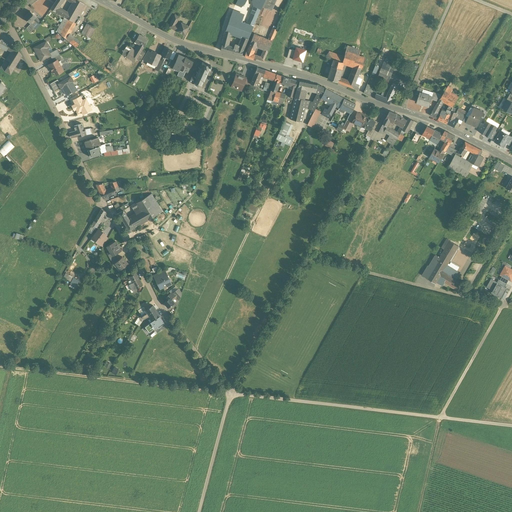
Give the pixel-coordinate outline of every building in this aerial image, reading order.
[(59,0),(56,0),(50,9),(63,16),(66,12),(58,7),(62,1),(59,0)] [(83,4),(77,0),(70,0),(70,2),(73,4),(79,8),(81,9),(83,4)] [(249,23),(248,24),(253,26),(254,26),(254,24),(264,0),(254,0),(251,6),(256,8),(249,23)] [(264,0),(254,24),(260,26),(267,9),(272,11),(276,0),(264,0)] [(69,13),(66,18),(72,21),(79,8),(73,4),(69,13)] [(77,16),(81,9),(79,8),(72,21),(66,18),(64,17),(57,31),(66,39),(69,34),(75,23),(73,23),(77,16)] [(230,17),(244,22),(247,14),(233,9),(232,12),(230,17)] [(36,17),(30,11),(24,17),(30,23),(33,19),(36,17)] [(174,15),(168,27),(173,29),(177,21),(179,17),(174,15)] [(244,22),(230,17),(225,31),(230,32),(242,37),(248,24),(244,22)] [(189,27),(177,21),(173,29),(185,35),(189,27)] [(34,27),(30,24),(26,28),(30,32),(35,28),(34,27)] [(81,33),(89,38),(95,29),(86,24),(81,33)] [(242,37),(240,43),(245,45),(247,40),(249,35),(253,26),(248,24),(242,37)] [(273,28),(269,37),(270,38),(273,39),(277,30),(273,28)] [(225,31),(222,45),(227,46),(230,32),(225,31)] [(80,42),(69,34),(66,39),(75,48),(80,42)] [(148,40),(139,34),(134,42),(140,45),(144,47),(148,40)] [(269,40),(261,37),(257,47),(264,50),(268,51),(272,41),(269,40)] [(12,46),(0,40),(0,46),(6,49),(10,50),(12,46)] [(46,42),(34,48),(41,61),(50,56),(51,56),(49,54),(48,52),(47,52),(45,49),(49,47),(46,42)] [(144,47),(140,45),(139,46),(138,46),(132,56),(137,59),(141,51),(144,47)] [(347,46),(345,52),(353,55),(358,56),(360,50),(347,46)] [(21,55),(14,47),(12,51),(7,60),(16,65),(21,56),(21,55)] [(172,51),(164,47),(161,55),(165,57),(168,59),(171,53),(172,51)] [(237,49),(229,47),(227,52),(241,56),(243,51),(242,50),(237,49)] [(293,59),(302,61),(305,50),(296,48),(295,51),(293,59)] [(57,50),(49,54),(51,56),(50,56),(51,59),(59,55),(57,50)] [(261,57),(257,56),(255,60),(263,63),(265,59),(268,51),(264,50),(261,57)] [(293,59),(295,51),(289,50),(287,58),(293,60),(293,59)] [(320,56),(333,60),(333,59),(342,62),(344,56),(330,52),(329,53),(322,50),(320,54),(320,56)] [(146,54),(141,51),(137,59),(136,60),(141,62),(143,60),(146,54)] [(151,53),(148,52),(146,54),(143,60),(148,62),(152,53),(151,53)] [(160,55),(152,52),(151,53),(152,53),(148,62),(147,64),(155,68),(156,66),(159,59),(161,55),(160,55)] [(344,56),(342,62),(350,65),(350,64),(353,55),(345,52),(344,56)] [(182,64),(185,58),(178,55),(173,68),(179,71),(182,64)] [(358,56),(353,55),(350,64),(350,65),(354,66),(360,68),(362,69),(366,59),(358,56)] [(193,60),(185,57),(185,58),(182,64),(190,68),(193,60)] [(155,68),(154,70),(158,71),(162,62),(163,61),(159,59),(156,66),(155,68)] [(333,60),(331,66),(341,69),(342,62),(333,59),(333,60)] [(16,65),(7,60),(6,60),(0,69),(10,74),(16,65)] [(53,62),(48,65),(50,69),(51,68),(52,70),(51,70),(52,73),(54,72),(56,75),(63,71),(60,66),(59,67),(56,63),(58,62),(57,60),(53,62)] [(202,61),(202,62),(201,62),(201,63),(199,67),(198,67),(198,68),(199,68),(197,72),(196,71),(196,72),(197,73),(195,76),(192,75),(190,81),(194,82),(195,84),(195,85),(196,85),(197,86),(198,86),(200,85),(201,86),(203,81),(205,81),(204,80),(206,76),(207,77),(207,76),(206,76),(208,72),(209,72),(208,71),(209,68),(210,68),(210,67),(211,67),(211,66),(211,65),(210,65),(209,65),(202,62),(203,62),(202,61)] [(381,68),(392,73),(395,66),(384,62),(381,68)] [(190,68),(182,64),(179,71),(177,76),(183,78),(185,72),(188,73),(190,68)] [(341,69),(331,66),(327,79),(337,82),(338,78),(341,69)] [(347,81),(345,85),(352,88),(355,82),(360,68),(354,66),(349,81),(347,80),(347,81)] [(269,72),(257,67),(254,73),(255,73),(260,75),(267,77),(269,72)] [(275,74),(269,72),(267,77),(272,79),(273,80),(274,80),(275,74)] [(260,75),(255,73),(252,80),(257,82),(260,75)] [(286,78),(276,74),(271,90),(276,92),(279,82),(281,82),(281,83),(284,84),(286,78)] [(241,77),(236,75),(231,87),(237,89),(237,87),(241,89),(243,86),(245,79),(241,77)] [(70,77),(58,84),(61,88),(62,88),(66,95),(71,93),(71,94),(72,93),(78,90),(70,77)] [(251,81),(245,79),(243,86),(248,88),(251,81)] [(19,89),(10,81),(6,84),(15,93),(19,89)] [(312,84),(299,81),(295,98),(301,99),(303,88),(312,90),(312,84)] [(377,92),(370,89),(371,86),(367,84),(365,88),(363,93),(374,98),(376,93),(377,92)] [(376,93),(374,98),(389,104),(397,86),(392,84),(388,93),(386,97),(381,95),(376,93)] [(325,89),(317,85),(315,92),(318,93),(314,102),(311,107),(315,109),(321,98),(325,89)] [(344,98),(325,89),(321,98),(331,103),(330,104),(328,110),(332,112),(336,105),(339,107),(340,107),(344,98)] [(271,90),(270,90),(269,96),(278,98),(280,93),(276,92),(271,90)] [(442,95),(440,99),(443,101),(451,106),(452,107),(457,98),(449,94),(445,91),(442,95)] [(422,93),(419,93),(419,95),(416,103),(429,107),(431,100),(432,97),(422,93)] [(442,95),(433,93),(432,97),(431,100),(438,102),(440,99),(442,95)] [(78,94),(69,99),(72,104),(85,98),(83,94),(79,96),(78,94)] [(85,98),(72,104),(71,105),(74,110),(75,110),(79,116),(91,110),(85,98)] [(301,99),(295,98),(294,103),(297,103),(308,106),(311,107),(314,102),(301,99)] [(355,104),(344,98),(340,107),(339,107),(345,110),(351,113),(355,104)] [(511,102),(507,100),(504,105),(502,108),(511,113),(511,111),(511,102)] [(297,103),(294,103),(290,119),(302,122),(304,108),(296,106),(297,103)] [(328,110),(325,108),(323,113),(322,114),(329,117),(332,112),(328,110)] [(314,112),(309,121),(314,124),(320,112),(319,111),(315,109),(314,112)] [(483,115),(473,109),(469,118),(466,122),(475,128),(483,115)] [(397,115),(390,111),(384,121),(388,123),(389,122),(391,118),(394,120),(397,115)] [(456,113),(451,111),(448,118),(453,121),(455,117),(456,113)] [(462,122),(466,116),(457,111),(456,113),(455,117),(458,119),(458,120),(457,122),(460,125),(462,122)] [(366,118),(357,113),(352,123),(361,127),(366,118)] [(444,116),(437,113),(435,117),(447,123),(449,119),(448,119),(448,118),(444,116)] [(407,120),(397,114),(397,115),(394,120),(404,126),(407,120)] [(453,121),(448,118),(448,119),(449,119),(447,123),(454,127),(456,122),(457,122),(458,120),(458,119),(455,117),(453,121)] [(374,122),(366,118),(362,126),(368,130),(370,130),(370,129),(374,122)] [(391,118),(389,122),(392,124),(393,122),(399,125),(403,128),(404,126),(394,120),(391,118)] [(413,121),(409,118),(403,128),(402,130),(406,132),(407,132),(413,121)] [(262,119),(255,135),(258,136),(261,128),(263,129),(267,121),(262,119)] [(352,124),(346,121),(343,126),(346,128),(345,129),(349,131),(352,124)] [(480,131),(480,132),(485,135),(491,124),(486,121),(484,125),(480,131)] [(283,122),(278,134),(279,134),(281,128),(284,130),(287,131),(290,126),(283,122)] [(75,130),(76,131),(69,133),(71,138),(78,137),(84,135),(83,132),(82,129),(83,129),(83,127),(82,125),(81,124),(74,126),(74,127),(75,130)] [(491,124),(485,135),(490,138),(490,137),(494,131),(496,127),(491,124)] [(396,132),(386,126),(385,129),(383,131),(389,134),(397,139),(400,134),(396,132)] [(427,126),(423,134),(430,138),(435,130),(427,126)] [(370,130),(368,130),(365,135),(370,138),(374,131),(370,129),(370,130)] [(442,134),(435,130),(430,138),(429,139),(437,143),(441,137),(442,134)] [(455,136),(445,131),(442,134),(441,137),(444,139),(446,140),(451,142),(455,136)] [(504,134),(500,132),(495,141),(498,143),(499,143),(504,145),(505,143),(509,136),(505,134),(504,134)] [(421,136),(415,133),(411,141),(416,144),(421,136)] [(293,138),(286,135),(285,137),(282,136),(281,135),(280,138),(278,137),(279,134),(278,134),(276,137),(284,141),(283,143),(290,145),(293,138)] [(397,139),(389,134),(385,141),(389,144),(393,146),(395,142),(397,139)] [(98,137),(85,142),(87,150),(98,146),(100,145),(98,137)] [(0,148),(0,152),(4,156),(14,146),(8,140),(0,148)] [(334,143),(328,140),(325,146),(331,149),(334,143)] [(451,142),(446,140),(441,149),(445,151),(448,146),(450,144),(451,142)] [(474,146),(465,141),(461,149),(459,152),(459,153),(463,155),(466,150),(468,151),(469,150),(471,151),(474,146)] [(98,146),(87,150),(90,157),(100,154),(98,146)] [(457,151),(448,146),(445,151),(445,152),(454,157),(455,154),(457,151)] [(482,150),(476,147),(473,152),(472,152),(469,159),(471,160),(470,161),(473,163),(479,166),(483,157),(479,155),(482,150)] [(440,152),(434,148),(429,157),(439,162),(445,152),(445,151),(441,149),(440,152)] [(455,154),(454,157),(448,168),(466,177),(473,163),(470,161),(470,162),(461,158),(455,154)] [(500,163),(496,170),(501,173),(505,166),(500,163)] [(422,167),(419,165),(413,176),(419,179),(421,176),(418,174),(422,167)] [(119,191),(115,182),(110,182),(112,188),(111,189),(113,193),(119,191)] [(111,189),(104,192),(103,188),(98,190),(102,198),(113,193),(111,189)] [(160,211),(149,194),(130,207),(133,211),(138,208),(140,211),(133,216),(138,225),(160,211)] [(495,201),(493,205),(502,209),(504,205),(495,201)] [(104,211),(101,209),(95,220),(98,222),(102,216),(104,211)] [(123,210),(118,213),(121,219),(126,215),(123,210)] [(128,219),(126,215),(121,219),(129,231),(134,227),(128,219)] [(133,216),(128,219),(134,227),(138,225),(133,216)] [(91,227),(84,239),(87,241),(94,229),(91,227)] [(103,231),(101,231),(99,229),(93,236),(96,239),(95,240),(99,243),(99,244),(105,235),(106,235),(103,233),(104,233),(104,231),(103,231)] [(12,237),(22,241),(24,236),(14,232),(12,237)] [(105,235),(99,244),(102,246),(103,247),(108,237),(105,235)] [(440,258),(436,264),(433,269),(427,278),(436,284),(436,283),(437,282),(441,276),(444,269),(459,246),(450,241),(440,258)] [(115,242),(107,247),(111,254),(112,256),(115,254),(120,251),(115,242)] [(115,254),(112,256),(111,254),(108,256),(113,265),(115,263),(118,260),(115,254)] [(436,255),(429,266),(428,265),(422,275),(427,278),(433,269),(436,264),(440,258),(436,255)] [(127,263),(122,257),(118,260),(115,263),(120,269),(127,263)] [(511,279),(511,270),(505,266),(500,275),(502,277),(509,280),(511,281),(511,279)] [(453,275),(444,269),(441,276),(454,284),(456,280),(452,277),(453,275)] [(165,270),(156,274),(158,278),(157,280),(157,281),(158,283),(157,284),(159,288),(160,288),(164,286),(166,287),(169,285),(167,282),(170,281),(167,276),(165,270)] [(136,272),(129,276),(127,277),(129,279),(130,279),(132,282),(139,279),(136,272)] [(71,281),(70,284),(76,287),(80,279),(65,273),(63,278),(71,281)] [(366,275),(361,300),(377,303),(382,278),(366,275)] [(463,280),(453,275),(452,277),(456,280),(454,284),(453,285),(458,288),(458,287),(463,280)] [(454,284),(441,276),(437,282),(442,286),(444,283),(458,291),(460,288),(458,287),(458,288),(453,285),(454,284)] [(132,282),(129,284),(132,290),(142,285),(139,279),(132,282)] [(504,291),(506,287),(505,287),(497,282),(491,279),(487,287),(492,290),(490,293),(497,297),(498,296),(502,298),(506,292),(504,291)] [(177,289),(173,291),(176,294),(170,298),(174,303),(177,306),(181,293),(177,289)] [(173,291),(165,298),(167,300),(164,303),(168,308),(174,303),(170,298),(176,294),(173,291)] [(139,314),(145,310),(138,298),(134,306),(139,314)] [(156,311),(153,305),(145,310),(148,314),(149,315),(156,311)] [(156,311),(149,315),(149,316),(150,318),(152,321),(160,316),(156,311)] [(152,321),(145,327),(149,332),(156,326),(163,321),(160,316),(152,321)] [(133,334),(129,342),(133,345),(138,337),(133,334)]
